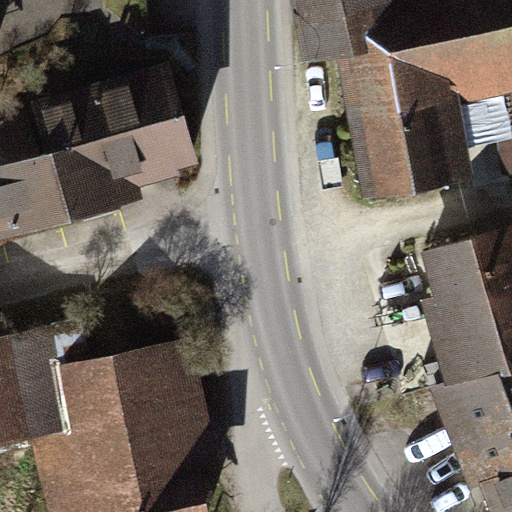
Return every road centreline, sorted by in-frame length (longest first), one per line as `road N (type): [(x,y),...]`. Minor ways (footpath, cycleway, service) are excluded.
road 1 (primary): [(257,230),(294,391),(363,511)]
road 2 (residential): [(0,293),(257,230)]
road 3 (primary): [(245,0),(257,230)]
road 4 (track): [(267,511),(242,456),(259,412),(294,391)]
